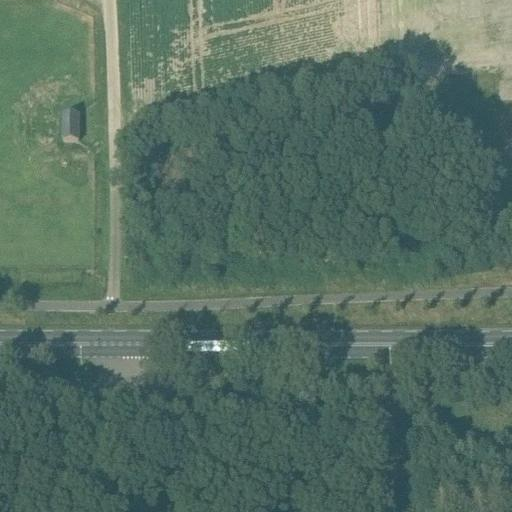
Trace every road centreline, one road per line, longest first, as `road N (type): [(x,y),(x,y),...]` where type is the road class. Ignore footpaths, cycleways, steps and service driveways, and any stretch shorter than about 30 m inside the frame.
road 1 (unclassified): [(122,344),(123,388),(511,386)]
road 2 (primary): [(122,344),(511,346)]
road 3 (unclassified): [(113,306),(111,0)]
road 4 (primary): [(0,344),(122,344)]
